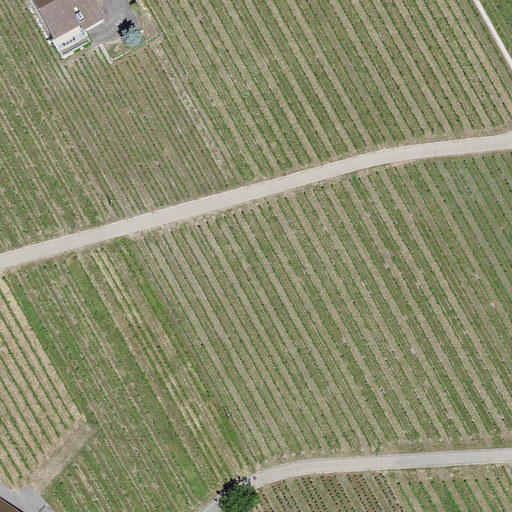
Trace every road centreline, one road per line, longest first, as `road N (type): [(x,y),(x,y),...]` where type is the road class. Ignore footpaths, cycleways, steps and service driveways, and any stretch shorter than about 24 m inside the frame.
road 1 (track): [(0,261),(366,161),(511,141)]
road 2 (residential): [(511,456),(298,468),(254,482),(210,511)]
